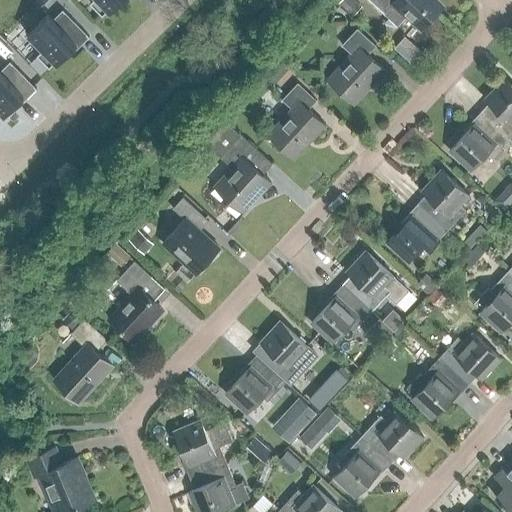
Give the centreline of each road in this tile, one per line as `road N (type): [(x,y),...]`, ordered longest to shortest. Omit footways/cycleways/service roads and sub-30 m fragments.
road 1 (residential): [(129,423),(503,11)]
road 2 (residential): [(181,0),(29,148),(0,155)]
road 3 (residential): [(511,402),(410,511)]
